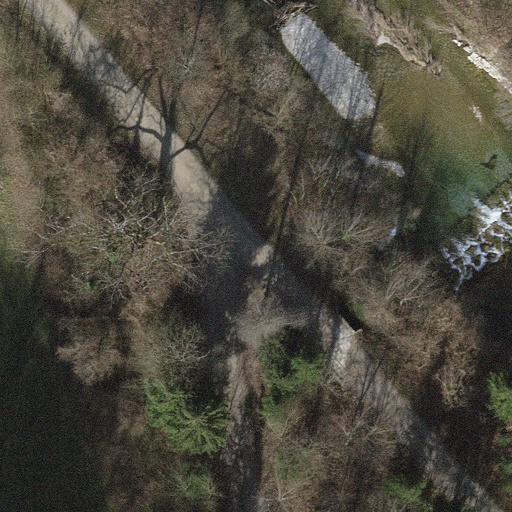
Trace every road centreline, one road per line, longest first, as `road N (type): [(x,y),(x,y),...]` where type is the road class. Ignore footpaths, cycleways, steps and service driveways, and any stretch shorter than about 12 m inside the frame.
road 1 (track): [(482,511),(218,216),(41,0)]
road 2 (track): [(218,216),(249,511)]
